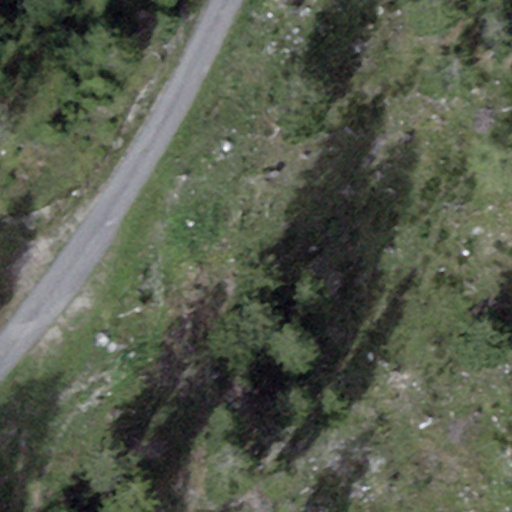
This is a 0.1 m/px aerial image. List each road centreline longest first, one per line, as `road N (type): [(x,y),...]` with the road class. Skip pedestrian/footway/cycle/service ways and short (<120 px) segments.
road 1 (track): [(224,0),(77,256),(0,352)]
road 2 (track): [(77,256),(53,511)]
